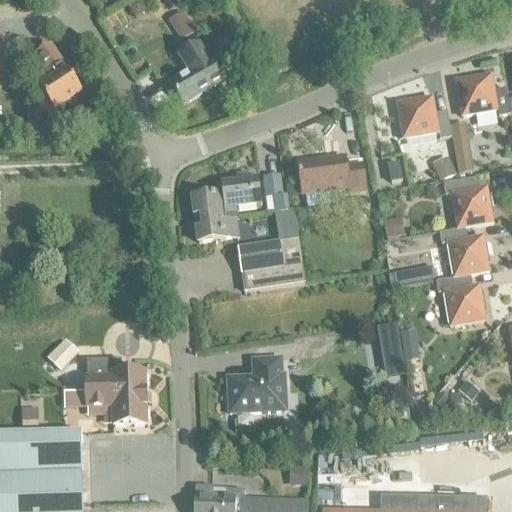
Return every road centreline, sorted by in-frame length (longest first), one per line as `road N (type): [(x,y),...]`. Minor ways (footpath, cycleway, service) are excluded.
road 1 (residential): [(164,155),(511,23)]
road 2 (residential): [(180,511),(164,155)]
road 3 (residential): [(164,155),(66,0)]
